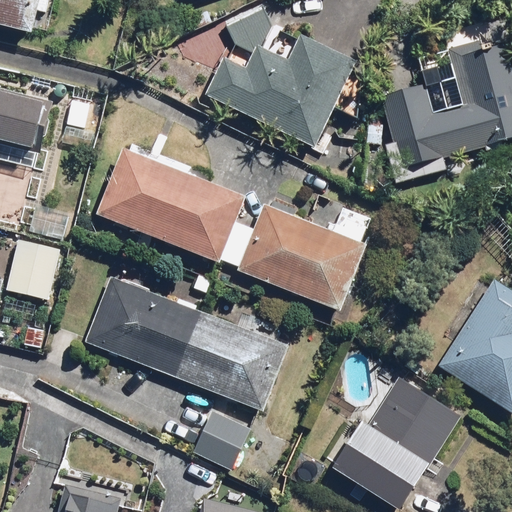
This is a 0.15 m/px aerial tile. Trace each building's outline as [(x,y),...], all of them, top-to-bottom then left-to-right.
[(46,0),(0,0),(0,21),(39,31),(46,0)] [(511,140),(511,44),(506,18),(446,32),(450,47),(419,54),(427,85),(384,98),(400,167),(511,140)] [(307,34),(294,62),(260,46),(249,68),(223,56),(206,93),(322,148),(364,61),(307,34)] [(53,100),(0,84),(0,158),(34,168),(53,100)] [(93,101),(71,98),(67,127),(89,130),(93,101)] [(128,146),(101,212),(226,263),(253,197),(128,146)] [(74,212),(38,202),(30,229),(67,239),(74,212)] [(331,229),(267,204),(241,269),(343,310),(379,220),(341,205),(331,229)] [(65,246),(20,236),(8,290),(53,300),(65,246)] [(157,276),(120,262),(89,343),(267,411),(293,345),(279,340),(284,327),(238,309),(233,322),(152,291),(157,276)] [(511,283),(500,275),(441,365),(511,411),(511,283)] [(376,427),(364,419),(335,466),(406,509),(461,417),(403,382),(376,427)] [(254,426),(215,409),(195,453),(235,470),(254,426)] [(58,511),(128,511),(132,498),(65,484),(58,511)]
